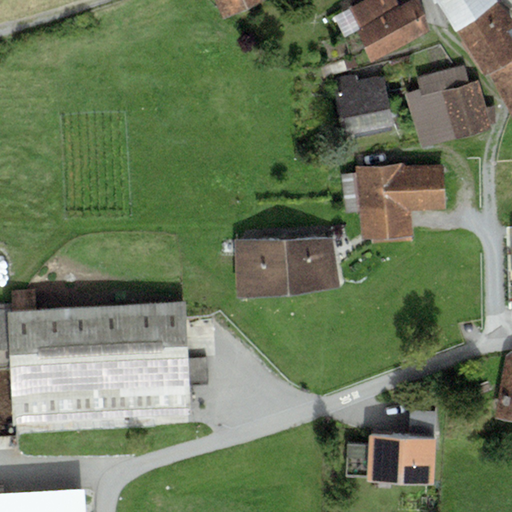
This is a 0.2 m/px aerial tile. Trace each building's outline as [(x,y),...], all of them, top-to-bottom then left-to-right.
[(220,0),(229,18),(267,0),(220,0)] [(398,0),(377,0),(354,12),(379,62),(438,32),(422,0),(403,10),(398,0)] [(500,0),(443,0),(462,27),(501,1),(500,0)] [(511,19),(499,6),(461,32),(491,76),(511,64),(511,19)] [(511,109),(511,67),(494,77),(511,109)] [(498,127),(482,80),(414,103),(429,149),(498,127)] [(397,127),(387,81),(345,90),(355,136),(397,127)] [(362,179),(345,180),(348,220),(363,219),(365,244),(419,241),(417,215),(451,213),(448,173),(408,175),(408,170),(362,173),(362,179)] [(339,239),(239,248),(244,299),(344,290),(339,239)] [(19,422),(195,414),(194,388),(210,387),(209,366),(194,367),(191,307),(0,316),(0,368),(17,367),(19,422)] [(511,366),(503,422),(511,423),(511,366)] [(443,443),(378,440),(376,482),(441,484),(443,443)] [(348,478),(365,477),(362,445),(346,447),(348,478)] [(92,511),(92,495),(0,498),(0,511),(92,511)]
